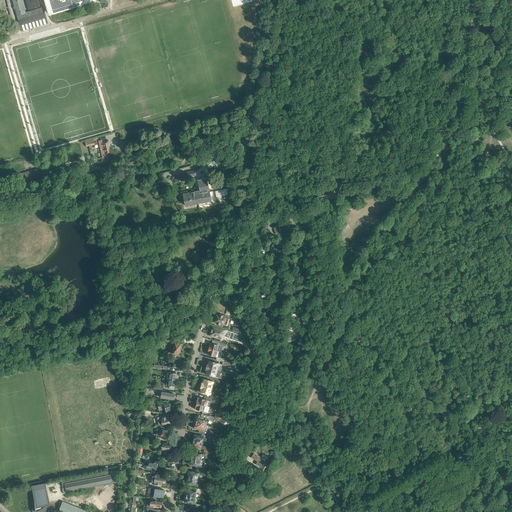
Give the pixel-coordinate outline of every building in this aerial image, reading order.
[(21,31),(22,31),(48,23),(43,7),(25,12),(21,0),(12,0),(17,16),(18,19),(21,31)] [(45,0),(46,4),(47,3),(50,14),(95,0),(98,0),(99,1),(108,2),(108,0),(45,0)] [(347,46),(348,30),(343,30),(343,34),(335,34),(334,42),(342,42),(342,46),(347,46)] [(394,65),(395,63),(395,59),(380,57),(379,63),(394,65)] [(394,71),(388,73),(387,69),(383,70),(385,74),(386,79),(396,75),(394,71)] [(102,140),(98,141),(102,158),(106,157),(105,155),(112,153),(109,140),(102,142),(102,140)] [(156,151),(158,160),(158,161),(159,161),(159,162),(160,162),(161,162),(178,159),(182,163),(184,161),(185,161),(185,160),(185,159),(185,158),(183,146),(183,145),(182,145),(182,144),(181,144),(180,144),(158,148),(157,149),(156,150),(156,151)] [(54,173),(52,165),(20,174),(22,182),(54,173)] [(187,171),(178,175),(180,181),(190,178),(189,176),(196,175),(195,170),(187,171)] [(201,193),(209,192),(206,178),(198,180),(200,190),(201,193)] [(67,193),(71,200),(69,201),(70,202),(89,191),(88,189),(85,190),(81,184),(80,183),(79,183),(67,190),(67,191),(67,192),(67,193)] [(198,203),(196,191),(191,192),(190,190),(180,192),(181,197),(184,196),(185,205),(198,203)] [(200,190),(196,191),(198,203),(211,200),(209,192),(201,193),(200,190)] [(286,231),(288,235),(291,233),(286,224),(283,225),(286,231)] [(154,267),(152,260),(156,258),(155,256),(138,260),(138,261),(140,263),(141,271),(142,271),(143,271),(153,269),(154,268),(154,267)] [(164,317),(164,316),(164,307),(164,306),(163,306),(147,306),(142,302),(141,302),(140,303),(139,303),(139,304),(139,305),(139,317),(139,318),(140,318),(163,317),(164,317)] [(219,314),(218,314),(217,314),(216,316),(216,317),(215,319),(214,322),(216,323),(217,323),(216,324),(220,325),(219,326),(228,329),(229,326),(227,325),(229,318),(225,317),(225,315),(219,314)] [(226,331),(219,329),(213,327),(210,336),(215,337),(214,340),(227,344),(228,341),(223,339),(226,331)] [(243,335),(241,342),(251,345),(246,336),(243,335)] [(172,341),(171,345),(172,346),(173,346),(172,353),(177,354),(178,354),(179,350),(180,349),(180,348),(181,343),(175,342),(172,341)] [(208,348),(218,351),(221,352),(222,346),(210,343),(210,344),(209,344),(208,348)] [(207,354),(216,357),(216,355),(217,355),(218,351),(208,348),(207,352),(207,354)] [(207,364),(206,367),(216,370),(218,363),(215,363),(215,362),(212,361),(212,362),(209,361),(208,364),(207,364)] [(163,366),(162,369),(165,369),(163,378),(167,379),(176,380),(176,379),(176,378),(176,377),(176,376),(177,373),(168,372),(169,369),(169,367),(163,366)] [(206,367),(205,370),(206,370),(205,373),(208,374),(211,375),(212,375),(211,378),(218,380),(219,377),(221,371),(216,370),(206,367)] [(167,385),(169,385),(169,388),(174,389),(175,386),(175,385),(176,383),(175,382),(176,380),(167,379),(166,385),(167,385)] [(202,382),(201,385),(211,388),(213,382),(210,381),(207,380),(204,379),(203,382),(202,382)] [(211,388),(201,385),(200,388),(201,388),(200,392),(203,392),(203,393),(206,394),(207,393),(209,394),(211,388)] [(197,399),(196,403),(206,406),(207,402),(206,402),(207,400),(211,401),(212,398),(205,396),(204,399),(198,397),(197,399)] [(164,405),(163,405),(158,406),(159,410),(163,409),(164,411),(166,410),(167,411),(170,410),(169,409),(170,408),(169,403),(168,404),(167,403),(164,404),(164,405)] [(206,406),(196,403),(195,407),(195,409),(204,411),(204,409),(205,409),(206,406)] [(196,422),(205,425),(207,419),(213,420),(213,417),(201,414),(201,417),(198,416),(197,416),(195,415),(195,418),(194,421),(196,422)] [(162,416),(157,417),(159,425),(162,424),(170,422),(171,421),(170,419),(169,418),(169,416),(162,418),(162,416)] [(205,425),(196,422),(194,428),(199,430),(198,432),(204,434),(209,436),(210,432),(204,430),(205,425)] [(157,428),(156,435),(170,437),(170,436),(171,434),(170,433),(171,430),(165,429),(165,427),(161,426),(160,428),(157,428)] [(203,451),(208,453),(213,454),(213,453),(212,453),(212,451),(207,449),(207,447),(201,445),(202,442),(193,440),(191,445),(204,449),(203,451)] [(165,455),(166,456),(167,456),(168,456),(169,454),(170,451),(170,447),(168,446),(168,445),(169,445),(170,445),(170,444),(169,444),(161,443),(161,444),(158,444),(158,447),(161,448),(160,449),(164,449),(163,452),(165,452),(165,453),(165,454),(165,455)] [(261,458),(254,453),(251,457),(259,461),(257,465),(261,468),(267,459),(262,456),(261,458)] [(159,460),(157,461),(157,460),(156,460),(155,460),(155,461),(155,462),(153,462),(151,459),(151,457),(142,455),(138,455),(137,457),(146,458),(147,462),(147,465),(144,469),(150,470),(152,466),(158,470),(161,467),(160,466),(160,465),(161,464),(159,460)] [(193,465),(195,465),(195,466),(196,468),(202,468),(203,460),(201,459),(190,458),(190,462),(188,462),(188,463),(189,464),(192,464),(193,465)] [(121,469),(66,480),(61,481),(63,487),(65,487),(66,492),(119,481),(121,472),(122,472),(122,470),(121,470),(121,469)] [(188,473),(188,477),(198,478),(199,474),(201,475),(201,471),(199,471),(199,469),(197,469),(197,471),(191,470),(191,471),(188,471),(187,471),(187,473),(188,473)] [(155,476),(153,476),(152,481),(154,482),(154,484),(157,485),(158,483),(158,482),(160,483),(161,483),(162,483),(163,483),(165,482),(165,479),(164,477),(162,477),(162,475),(159,475),(159,474),(155,474),(155,476)] [(198,478),(188,477),(187,481),(186,481),(185,482),(187,483),(189,483),(189,485),(197,486),(198,478)] [(46,511),(50,505),(46,483),(31,485),(33,494),(32,509),(32,510),(32,511),(33,511),(32,511),(46,511)] [(163,497),(164,490),(146,487),(149,488),(148,495),(153,496),(153,497),(154,497),(154,496),(163,497)] [(158,500),(151,499),(150,505),(161,507),(161,504),(162,503),(163,502),(162,501),(157,500),(158,500)] [(76,511),(78,508),(77,508),(62,502),(59,511),(62,511),(76,511)]
